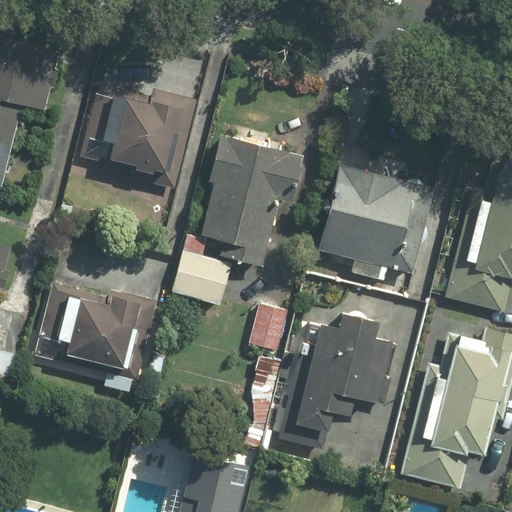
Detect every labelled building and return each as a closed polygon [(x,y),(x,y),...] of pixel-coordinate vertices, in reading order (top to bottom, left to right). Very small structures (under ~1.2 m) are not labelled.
[(0,245),(0,204),(21,106),(42,111),(56,46),(0,33),(0,294),(10,248),(0,245)] [(100,81),(83,157),(134,168),(132,175),(175,185),(194,102),(100,81)] [(291,205),(302,156),(280,151),(283,137),(242,128),(239,142),(216,137),(206,182),(214,184),(201,239),(215,242),(212,255),(262,266),(277,202),(291,205)] [(511,280),(511,169),(483,163),(477,188),(470,186),(443,298),(504,313),(511,280)] [(386,267),(412,272),(430,185),(336,166),(318,253),(353,260),(350,272),(383,279),(386,267)] [(183,248),(171,290),(219,304),(231,262),(183,248)] [(53,284),(40,338),(66,344),(62,359),(137,376),(155,299),(108,289),(107,296),(53,284)] [(286,308),(255,303),(248,342),(280,348),(286,308)] [(350,395),(382,401),(386,381),(378,380),(386,338),(370,335),(374,318),(338,311),(335,325),(317,321),(311,351),(302,349),(297,378),(291,377),(279,442),(296,445),(299,427),(326,432),(331,408),(347,412),(350,395)] [(482,455),(493,415),(501,417),(511,377),(511,332),(484,324),(480,340),(448,331),(438,366),(428,363),(398,471),(460,488),(470,452),(482,455)] [(285,359),(258,353),(237,442),(265,449),(285,359)] [(71,436),(50,511),(103,511),(120,449),(71,436)] [(197,450),(179,511),(234,511),(248,464),(197,450)]
